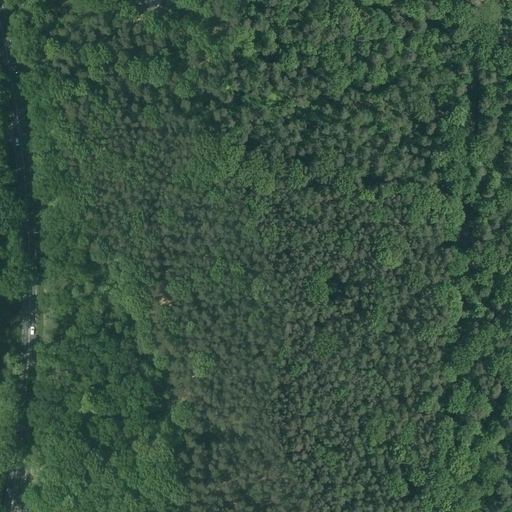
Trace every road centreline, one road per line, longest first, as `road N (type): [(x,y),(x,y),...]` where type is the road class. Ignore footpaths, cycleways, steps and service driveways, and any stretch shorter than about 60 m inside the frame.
road 1 (unclassified): [(444,511),(471,0)]
road 2 (primary): [(11,511),(28,347),(28,242),(0,23)]
